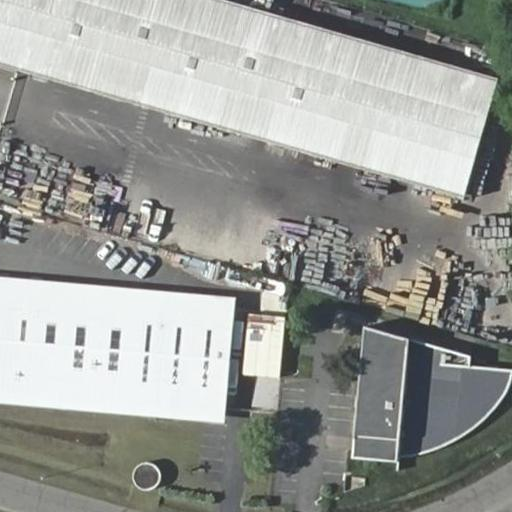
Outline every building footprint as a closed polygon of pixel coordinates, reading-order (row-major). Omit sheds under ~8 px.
[(6,0),(0,22),(0,58),(471,194),(498,98),(156,0),(6,0)] [(0,275),(0,288),(231,312),(232,298),(0,275)] [(231,312),(0,288),(0,393),(220,416),(231,312)] [(394,448),(393,466),(400,465),(415,462),(429,458),(435,455),(455,445),(472,431),(482,420),(487,414),(498,396),(504,382),(466,372),(468,362),(358,332),(346,443),(350,444),(394,448)] [(0,405),(221,428),(220,416),(0,393),(0,405)] [(389,466),(393,466),(394,448),(350,444),(353,446),(355,449),(358,451),(361,453),(363,455),(366,457),(369,459),(370,459),(373,460),(376,462),(379,463),(383,464),(386,465),(389,466)] [(139,479),(144,483),(146,483),(151,484),(157,482),(161,479),(164,473),(165,467),(164,463),(160,458),(155,455),(149,454),(145,455),(140,459),(137,464),(136,468),(136,474),(139,479)]
